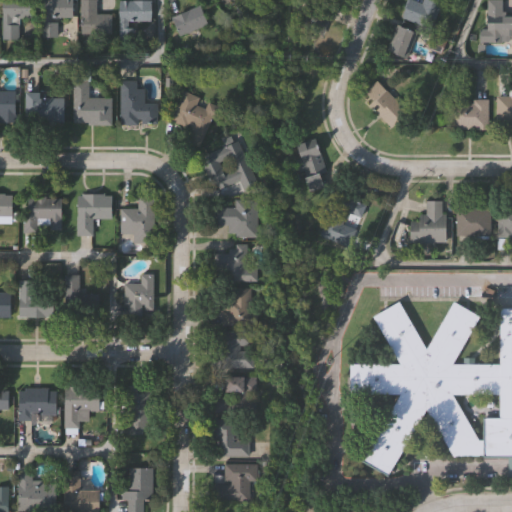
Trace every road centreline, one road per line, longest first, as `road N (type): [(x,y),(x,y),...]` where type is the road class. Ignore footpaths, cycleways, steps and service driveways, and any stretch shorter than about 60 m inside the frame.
road 1 (residential): [(173,511),(178,212),(162,170)]
road 2 (residential): [(511,168),(382,165),(363,159),(338,129)]
road 3 (residential): [(178,351),(0,350)]
road 4 (residential): [(162,170),(117,160),(0,160)]
road 5 (residential): [(338,129),(333,93),(367,0)]
